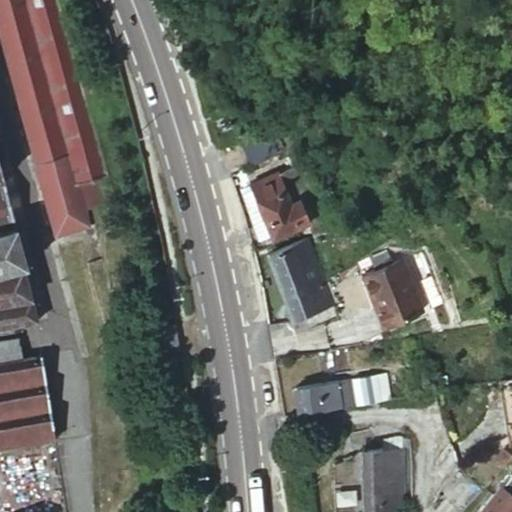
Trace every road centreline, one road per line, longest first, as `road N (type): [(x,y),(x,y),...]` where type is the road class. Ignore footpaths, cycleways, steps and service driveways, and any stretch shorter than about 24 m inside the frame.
road 1 (primary): [(240,423),(194,189),(132,0)]
road 2 (residential): [(421,511),(411,414),(240,423)]
